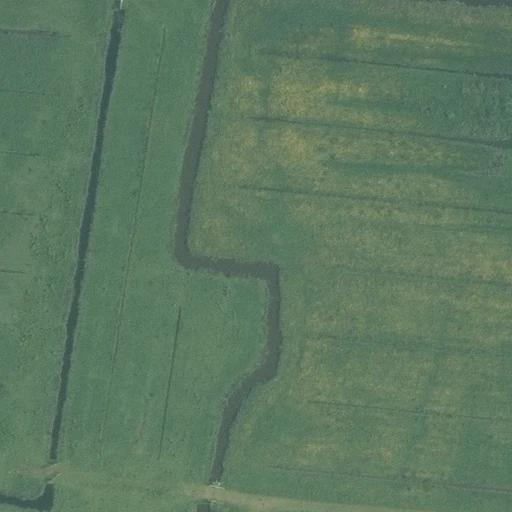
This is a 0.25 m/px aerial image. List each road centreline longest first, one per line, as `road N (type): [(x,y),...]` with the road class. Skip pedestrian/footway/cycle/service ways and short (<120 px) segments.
road 1 (track): [(159,490),(371,511)]
road 2 (track): [(3,467),(159,490),(133,511)]
